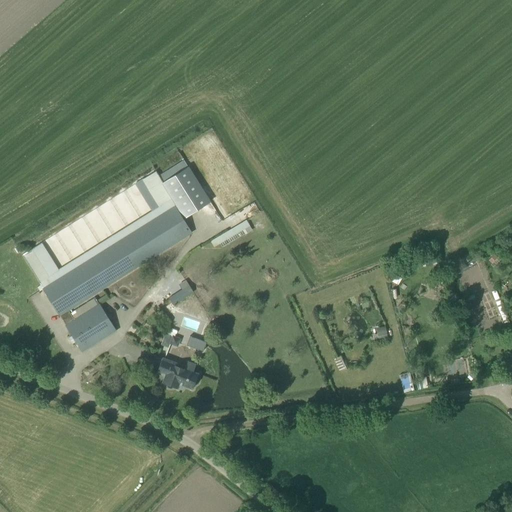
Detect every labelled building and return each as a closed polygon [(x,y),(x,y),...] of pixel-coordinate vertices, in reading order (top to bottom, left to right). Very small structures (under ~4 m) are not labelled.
[(66,325),(72,335),(72,336),(69,338),(72,343),(75,341),(76,342),(76,341),(82,351),(116,330),(99,304),(96,306),(93,301),(86,305),(90,310),(74,320),(68,310),(192,232),(183,218),(209,201),(187,166),(163,181),(156,171),(142,179),(159,206),(59,269),(42,243),(30,250),(22,255),(43,289),(59,315),(60,315),(66,325)] [(248,220),(211,239),(214,246),(228,239),(230,241),(247,232),(245,229),(251,226),(248,220)] [(396,266),(388,280),(394,283),(402,269),(396,266)] [(175,293),(172,288),(165,292),(171,302),(192,289),(186,280),(178,284),(182,289),(175,293)] [(178,326),(198,332),(202,322),(181,315),(178,326)] [(384,326),(376,328),(379,338),(387,336),(384,326)] [(177,347),(180,338),(167,333),(162,345),(168,347),(166,353),(171,355),(174,346),(177,347)] [(341,356),(334,359),(339,370),(346,367),(341,356)] [(198,380),(197,377),(198,374),(193,372),(196,365),(186,361),(185,365),(163,357),(157,372),(165,375),(162,382),(166,384),(167,386),(169,388),(171,388),(174,387),(177,388),(179,383),(193,389),(194,385),(196,384),(198,382),(198,380)] [(411,371),(400,374),(404,392),(415,389),(411,371)]
